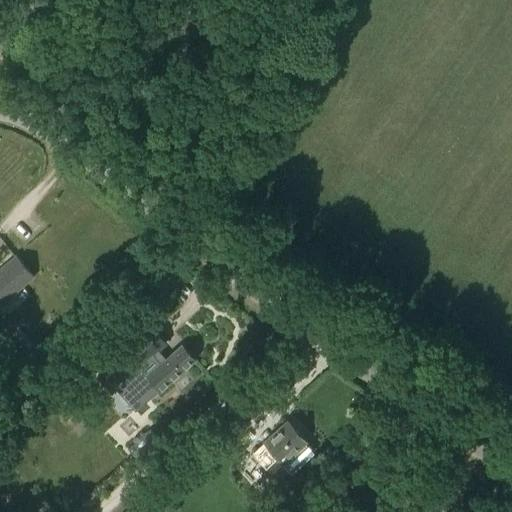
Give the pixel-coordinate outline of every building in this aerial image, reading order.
[(0,304),(33,276),(16,255),(0,268),(0,304)] [(160,390),(194,359),(181,344),(166,358),(159,351),(175,336),(166,326),(131,358),(141,369),(146,365),(151,371),(146,375),(160,390)] [(25,368),(0,339),(0,367),(11,380),(25,368)] [(68,408),(91,432),(139,388),(116,364),(68,408)] [(238,417),(230,424),(237,432),(245,425),(238,417)] [(283,463),(306,441),(286,420),(262,442),(263,442),(252,452),(262,462),(273,452),(283,463)]
